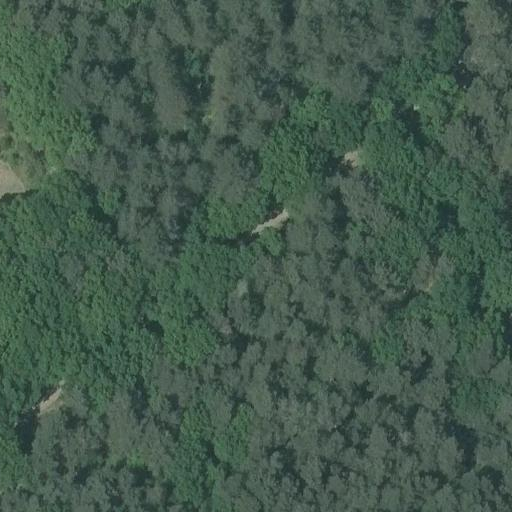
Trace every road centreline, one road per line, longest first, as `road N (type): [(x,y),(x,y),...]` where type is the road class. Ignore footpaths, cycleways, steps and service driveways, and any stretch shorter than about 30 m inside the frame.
road 1 (track): [(511,26),(137,321)]
road 2 (track): [(0,46),(137,321)]
road 3 (track): [(384,130),(450,255),(511,314)]
road 4 (track): [(137,321),(0,434)]
